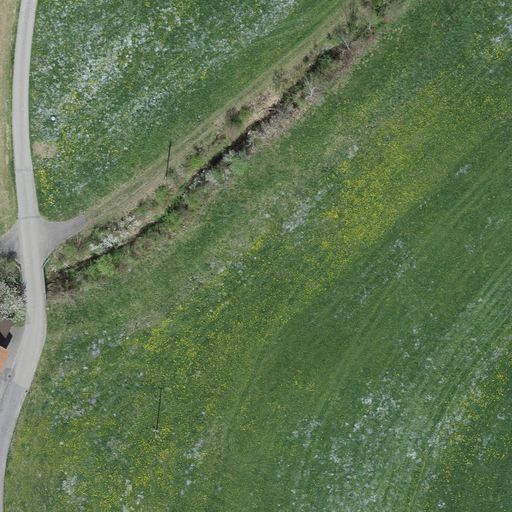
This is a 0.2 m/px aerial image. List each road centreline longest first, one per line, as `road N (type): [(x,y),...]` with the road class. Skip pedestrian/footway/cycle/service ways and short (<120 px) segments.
road 1 (unclassified): [(0,455),(34,312),(17,109),(26,0)]
road 2 (track): [(355,0),(86,220),(0,246)]
